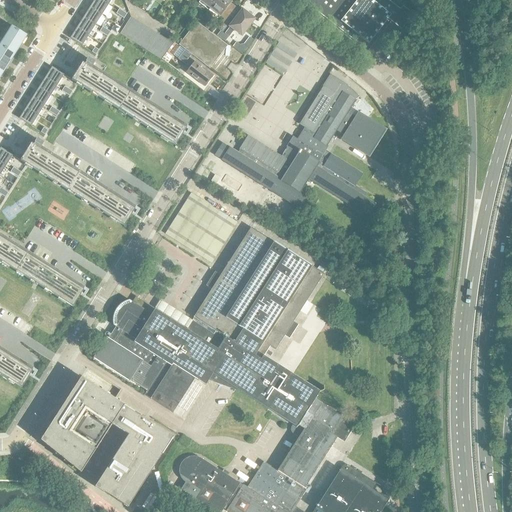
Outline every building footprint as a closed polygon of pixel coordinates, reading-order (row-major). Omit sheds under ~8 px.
[(99,0),(95,0),(91,8),(103,16),(109,6),(99,0)] [(199,0),(210,8),(216,0),(199,0)] [(232,0),(216,0),(210,8),(220,16),(224,19),(218,26),(222,29),(238,9),(230,3),(232,0)] [(301,0),(355,41),(359,36),(368,43),(388,19),(401,29),(413,14),(402,6),(400,9),(388,0),(301,0)] [(91,8),(85,17),(97,25),(103,16),(91,8)] [(234,29),(241,35),(253,19),(252,18),(252,16),(248,13),(247,14),(242,10),(224,33),(228,36),(234,29)] [(85,17),(78,28),(91,36),(97,25),(85,17)] [(137,21),(130,17),(120,33),(127,38),(137,21)] [(144,26),(137,21),(127,38),(134,42),(144,26)] [(192,54),(210,67),(226,46),(196,23),(180,44),(190,52),(192,54)] [(11,26),(0,43),(0,76),(26,36),(11,26)] [(140,46),(151,30),(144,26),(134,42),(140,46)] [(78,28),(72,37),(85,45),(91,36),(78,28)] [(157,34),(151,30),(140,46),(147,51),(157,34)] [(164,38),(157,34),(147,51),(154,55),(164,38)] [(173,44),(164,38),(154,55),(161,59),(173,44)] [(192,54),(190,52),(188,53),(184,50),(178,58),(184,63),(190,55),(192,54)] [(72,78),(71,80),(74,81),(133,119),(136,121),(175,145),(182,133),(184,131),(185,128),(145,103),(143,101),(90,68),(94,63),(87,59),(84,64),(82,63),(79,68),(77,71),(72,78)] [(194,61),(186,72),(205,87),(213,75),(194,61)] [(52,69),(46,79),(59,87),(65,77),(52,69)] [(215,154),(214,155),(222,159),(260,183),(267,188),(283,198),(297,207),(305,195),(299,191),(308,178),(367,216),(375,204),(364,197),(366,193),(354,185),(362,174),(338,158),(331,154),(328,159),(322,155),(328,146),(326,145),(327,144),(335,130),(343,135),(341,139),(340,138),(340,140),(341,140),(367,156),(384,129),(358,113),(359,112),(357,111),(357,113),(355,116),(347,112),(354,100),(358,97),(360,99),(361,99),(359,96),(356,94),(354,92),(352,89),(349,87),(347,85),(346,86),(343,84),(343,83),(332,76),(332,77),(324,87),(323,86),(299,123),(305,127),(297,139),(294,137),(292,136),(286,147),(287,147),(285,149),(284,150),(285,150),(283,153),(282,153),(282,154),(281,156),(248,136),(239,149),(240,149),(238,153),(229,147),(227,146),(222,143),(215,154)] [(46,79),(39,89),(52,97),(59,87),(46,79)] [(39,89),(33,99),(46,107),(52,97),(39,89)] [(33,99),(27,109),(40,117),(46,107),(33,99)] [(27,109),(21,119),(34,127),(40,117),(27,109)] [(26,151),(20,160),(21,161),(71,193),(85,202),(123,226),(131,214),(133,211),(134,209),(99,187),(94,184),(92,182),(39,149),(42,143),(36,140),(33,145),(30,144),(27,148),(26,151)] [(0,150),(0,164),(7,169),(13,159),(0,150)] [(219,178),(214,175),(210,181),(215,185),(219,178)] [(106,337),(92,358),(129,382),(130,380),(146,391),(144,394),(172,413),(173,412),(172,411),(193,378),(194,378),(195,378),(205,385),(210,377),(210,378),(211,378),(212,379),(213,380),(214,380),(215,381),(216,381),(217,382),(218,382),(219,382),(221,382),(222,381),(223,382),(224,382),(225,382),(226,382),(233,387),(234,386),(236,387),(241,389),(240,391),(268,409),(269,409),(293,424),(292,426),(291,429),(292,431),(292,432),(293,433),(299,437),(298,437),(277,470),(276,470),(263,462),(247,488),(235,480),(220,470),(214,467),(201,458),(197,456),(194,456),(190,456),(186,457),(183,459),(181,462),(179,466),(178,470),(180,477),(182,480),(185,482),(180,489),(189,495),(186,499),(205,511),(220,511),(223,508),(226,510),(228,511),(375,511),(387,493),(367,480),(371,473),(365,469),(359,465),(346,457),(346,458),(330,484),(311,511),(304,511),(295,506),(305,489),(306,490),(306,489),(304,488),(304,487),(330,446),(336,437),(344,442),(354,425),(342,417),(321,403),(314,399),(318,392),(323,390),(323,385),(322,385),(323,389),(319,391),(263,355),(269,346),(275,349),(284,335),(289,338),(298,324),(293,321),(293,320),(321,278),(323,274),(324,275),(324,274),(311,266),(250,227),(250,228),(220,275),(214,271),(205,285),(211,289),(194,316),(193,317),(191,320),(185,330),(154,310),(155,309),(154,309),(153,310),(136,300),(138,298),(137,298),(136,298),(133,302),(129,300),(128,300),(126,300),(124,301),(123,302),(121,303),(120,304),(119,305),(117,306),(116,308),(115,309),(114,311),(114,313),(113,314),(113,316),(112,318),(112,320),(112,321),(112,323),(113,325),(115,326),(108,338),(107,337),(106,337)] [(0,260),(16,271),(29,279),(34,282),(72,307),(80,295),(81,292),(83,290),(48,268),(43,264),(40,263),(0,237),(0,260)] [(147,295),(151,289),(141,283),(140,283),(141,284),(138,289),(147,295)] [(0,373),(21,387),(29,375),(30,373),(32,370),(0,350),(0,373)] [(142,403),(86,367),(83,371),(39,440),(63,459),(62,461),(78,475),(80,472),(103,492),(127,507),(131,501),(134,503),(142,491),(138,489),(173,436),(136,412),(142,403)]
